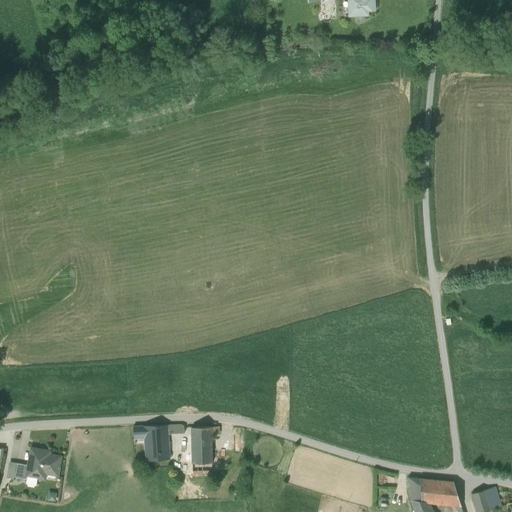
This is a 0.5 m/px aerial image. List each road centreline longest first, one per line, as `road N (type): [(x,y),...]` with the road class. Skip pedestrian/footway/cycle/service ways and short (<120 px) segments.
road 1 (unclassified): [(458,476),(427,187),(439,0)]
road 2 (unclassified): [(0,428),(228,418),(378,464),(458,476)]
